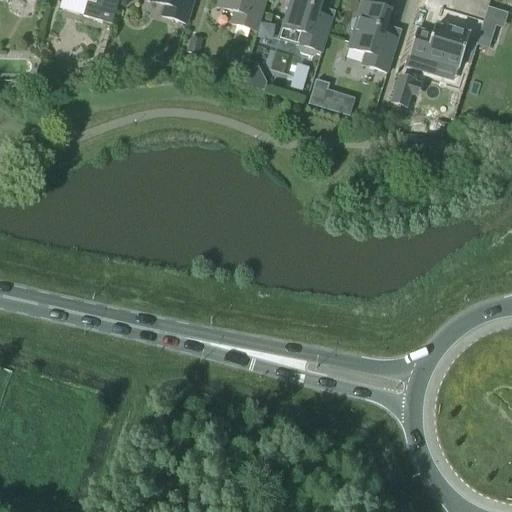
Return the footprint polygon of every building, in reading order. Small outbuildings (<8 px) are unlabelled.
[(112,28),(119,0),(69,0),(87,5),(82,19),(112,28)] [(150,0),(165,5),(161,18),(161,19),(186,27),(194,0),(150,0)] [(219,0),(218,6),(235,11),(231,26),(230,26),(230,27),(256,35),(266,2),(260,0),(219,0)] [(283,26),(281,35),(298,41),(296,47),(296,48),(299,49),(300,56),(313,60),(317,55),(321,56),(331,23),(318,19),(323,0),(291,0),(291,1),(287,4),(285,10),(287,14),(283,26)] [(391,16),(391,15),(387,14),(385,9),(378,7),(373,10),(361,6),(361,7),(357,22),(353,24),(351,30),(353,34),(349,46),(367,52),(362,67),(361,67),(361,68),(386,76),(397,43),(383,38),(390,16),(391,16)] [(477,48),(487,51),(494,31),(483,27),(477,48)] [(417,32),(405,69),(427,76),(431,63),(457,71),(459,72),(470,37),(445,29),(445,31),(434,28),(432,36),(417,32)] [(203,42),(191,39),(186,55),(198,58),(203,42)] [(256,66),(247,63),(239,87),(263,95),(266,85),(256,66)] [(82,78),(90,77),(89,69),(81,70),(82,78)] [(410,97),(414,86),(414,85),(399,80),(391,105),(406,110),(410,97)] [(354,102),(327,94),(328,88),(315,84),(314,90),(308,107),(349,120),(354,102)]
